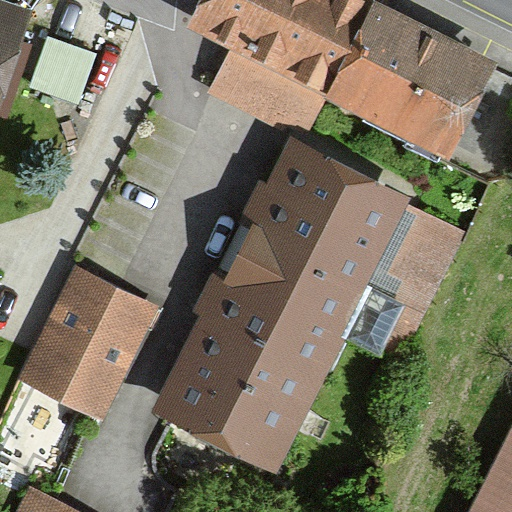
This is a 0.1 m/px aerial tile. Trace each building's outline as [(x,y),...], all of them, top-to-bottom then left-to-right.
[(501,60),(375,0),(202,0),(188,29),(229,49),(206,98),(305,145),(327,99),(453,160),(501,60)] [(0,94),(29,16),(0,6),(0,94)] [(54,28),(36,75),(79,92),(98,44),(54,28)] [(411,205),(290,143),(155,407),(273,467),(364,290),(421,319),(461,242),(406,214),(411,205)] [(97,421),(153,310),(74,270),(18,381),(97,421)] [(511,511),(511,424),(467,511),(511,511)] [(63,511),(21,494),(13,511),(63,511)]
